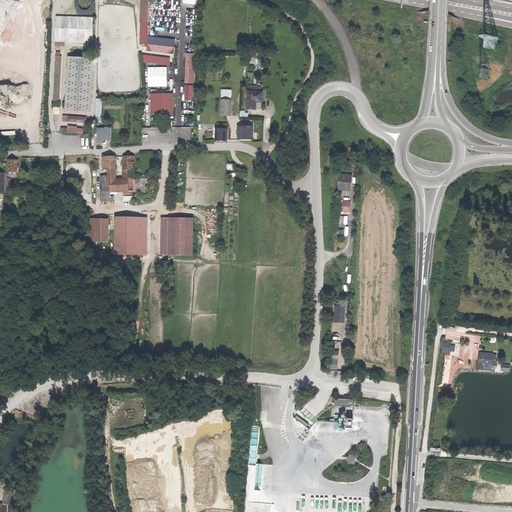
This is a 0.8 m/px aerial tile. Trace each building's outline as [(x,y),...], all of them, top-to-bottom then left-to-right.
[(80,3),(79,13),(95,13),(95,0),(78,0),(78,3),(80,3)] [(55,42),(93,43),(94,17),(56,16),(55,42)] [(148,37),(148,22),(141,22),(140,44),(148,44),(148,37)] [(175,39),(148,37),(148,44),(175,47),(175,39)] [(174,54),(175,47),(148,44),(147,51),(174,54)] [(185,84),(195,84),(196,55),(188,54),(187,71),(186,71),(185,84)] [(65,109),(91,111),(95,58),(69,57),(65,109)] [(167,87),(167,68),(148,67),(148,86),(167,87)] [(193,86),(186,86),(185,100),(193,100),(193,86)] [(221,100),(231,101),(231,91),(222,90),(221,100)] [(248,92),(247,109),(256,109),(256,102),(257,102),(263,102),(263,92),(248,92)] [(172,94),(171,94),(152,95),(152,115),(172,115),(172,105),(172,94)] [(231,101),(221,100),(221,116),(230,116),(231,101)] [(253,140),(253,139),(253,133),(252,126),(238,127),(238,133),(238,140),(253,140)] [(103,144),(103,140),(106,140),(107,130),(97,129),(97,143),(103,144)] [(217,133),(216,141),(227,141),(227,135),(227,130),(217,129),(217,133)] [(105,170),(114,169),(115,169),(115,164),(113,164),(113,156),(104,157),(104,170),(105,170)] [(124,170),(133,170),(134,157),(124,157),(124,163),(124,170)] [(7,172),(17,172),(17,167),(18,161),(8,160),(7,172)] [(129,191),(128,180),(123,180),(115,181),(115,178),(114,179),(114,169),(105,170),(106,171),(109,171),(109,176),(110,176),(111,192),(124,191),(129,191)] [(128,180),(133,180),(133,174),(133,170),(124,170),(123,180),(128,180)] [(343,190),(351,190),(352,175),(341,174),(340,179),(339,181),(340,181),(340,189),(343,190)] [(111,201),(111,192),(110,176),(109,176),(101,177),(102,202),(111,201)] [(343,211),(350,212),(351,201),(344,201),(343,211)] [(122,248),(146,248),(146,218),(122,218),(122,248)] [(163,255),(193,256),(194,218),(164,218),(163,255)] [(110,241),(110,221),(98,221),(98,241),(110,241)] [(336,306),(335,306),(334,321),(344,321),(345,306),(342,306),(336,306)] [(455,345),(451,344),(451,341),(444,339),(442,351),(446,352),(444,359),(448,360),(450,351),(453,352),(455,345)] [(479,366),(495,367),(496,365),(497,361),(496,361),(496,356),(480,355),(479,366)] [(439,387),(437,397),(449,399),(451,389),(439,387)] [(356,401),(336,399),(335,403),(335,406),(351,408),(352,406),(355,407),(356,401)] [(349,464),(355,464),(356,455),(349,454),(349,457),(347,457),(347,461),(349,461),(349,464)] [(13,489),(4,488),(3,504),(7,504),(12,504),(13,489)]
